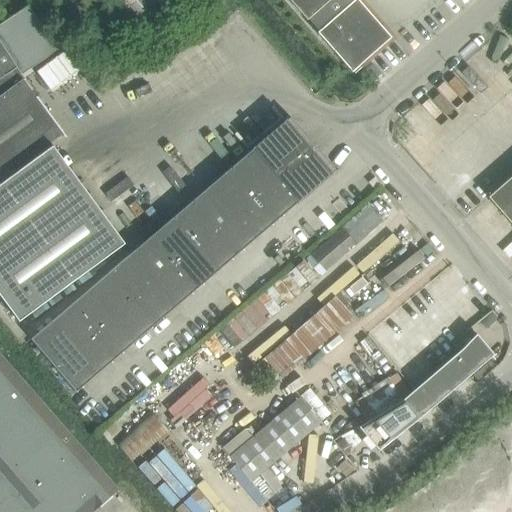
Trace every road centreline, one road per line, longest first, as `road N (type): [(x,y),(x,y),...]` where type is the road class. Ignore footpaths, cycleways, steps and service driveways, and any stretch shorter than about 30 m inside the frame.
road 1 (unclassified): [(511,309),(370,151),(367,123),(502,0)]
road 2 (unclassified): [(327,511),(402,466),(511,372)]
road 3 (unknown): [(511,125),(415,200)]
